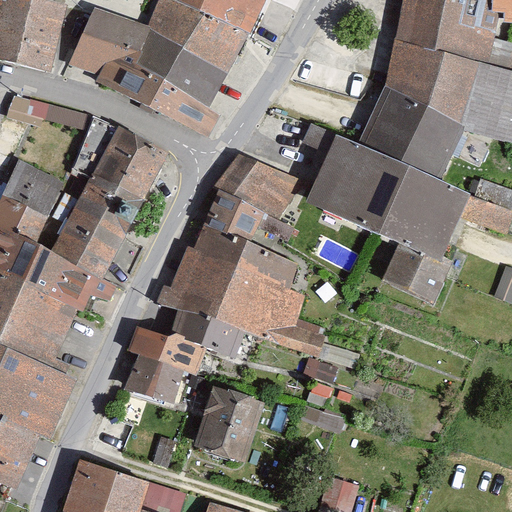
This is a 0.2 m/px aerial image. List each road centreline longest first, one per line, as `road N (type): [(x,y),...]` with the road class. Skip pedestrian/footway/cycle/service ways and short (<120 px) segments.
road 1 (residential): [(46,511),(68,447),(211,160)]
road 2 (residential): [(211,160),(91,101),(0,75)]
road 3 (residential): [(211,160),(323,0)]
